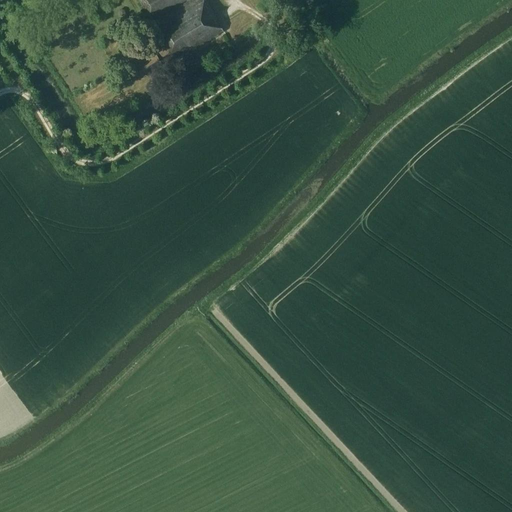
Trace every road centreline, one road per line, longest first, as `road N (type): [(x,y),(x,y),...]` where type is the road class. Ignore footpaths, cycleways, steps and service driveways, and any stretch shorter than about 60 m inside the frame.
road 1 (track): [(200,307),(260,259),(392,119),(511,29)]
road 2 (track): [(0,91),(13,87),(30,96),(69,154),(90,162),(109,157),(276,41),(254,0)]
